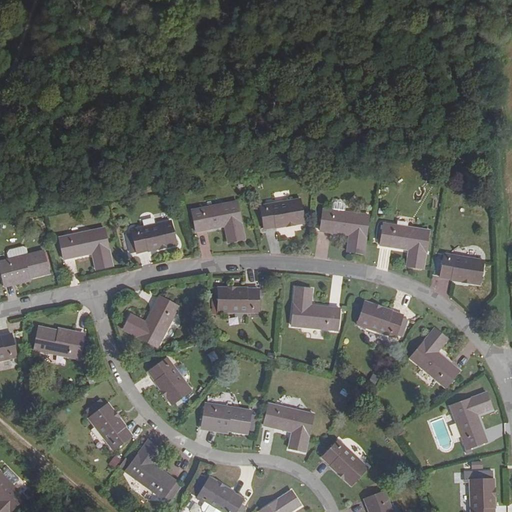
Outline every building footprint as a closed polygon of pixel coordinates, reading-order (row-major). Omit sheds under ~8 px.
[(43,133),(32,132),(30,147),(41,149),(43,133)] [(260,206),(264,230),(304,223),(300,200),(260,206)] [(192,210),(196,233),(224,227),(228,243),(245,240),(237,202),(192,210)] [(345,209),(344,202),(333,203),(334,210),(345,209)] [(320,231),(349,235),(347,252),(364,254),(368,215),(323,210),(320,231)] [(131,231),(136,254),(176,245),(170,221),(131,231)] [(380,245),(408,251),(406,267),(423,270),(429,231),(383,223),(380,245)] [(99,259),(94,260),(96,271),(113,267),(104,228),(59,238),(63,260),(92,254),(97,253),(99,259)] [(8,256),(9,259),(27,255),(27,252),(23,249),(10,253),(8,256)] [(31,274),(33,278),(49,275),(43,251),(27,255),(0,261),(0,266),(4,281),(31,274)] [(439,279),(479,285),(483,261),(443,255),(439,279)] [(5,285),(33,278),(31,274),(4,281),(5,285)] [(218,312),(257,313),(258,288),(218,288),(218,312)] [(306,299),(311,299),(312,289),(295,288),(291,326),(337,331),(339,309),(311,306),(305,305),(306,299)] [(158,348),(179,307),(159,297),(146,322),(131,315),(123,330),(158,348)] [(400,320),(401,317),(402,314),(365,302),(357,325),(394,337),(395,334),(402,336),(406,321),(400,320)] [(55,335),(56,331),(39,327),(34,350),(79,360),(84,341),(55,335)] [(410,358),(445,388),(459,371),(437,352),(447,340),(434,329),(410,358)] [(84,337),(56,331),(55,335),(84,341),(84,337)] [(0,361),(16,357),(11,334),(0,336),(0,361)] [(148,373),(172,405),(191,391),(167,359),(148,373)] [(487,442),(477,415),(491,409),(486,393),(450,406),(466,450),(465,451),(467,455),(471,453),(470,449),(487,442)] [(249,420),(250,415),(250,411),(205,403),(202,423),(231,428),(230,432),(247,435),(247,431),(253,432),(255,420),(249,420)] [(296,440),(290,439),(288,448),(305,452),(313,414),(268,404),(263,426),(291,433),(297,433),(296,440)] [(132,436),(108,405),(89,419),(112,451),(132,436)] [(201,427),(230,432),(231,428),(202,423),(201,427)] [(449,426),(454,441),(460,439),(456,424),(449,426)] [(125,472),(163,499),(175,481),(152,465),(161,452),(147,441),(125,472)] [(350,485),(367,468),(338,441),(322,458),(350,485)] [(114,469),(121,461),(115,456),(108,464),(114,469)] [(468,471),(468,475),(469,511),(474,511),(493,511),(492,464),(463,465),(463,471),(468,471)] [(0,511),(10,511),(25,498),(0,472),(0,511)] [(204,503),(218,511),(235,511),(237,510),(239,511),(242,511),(245,507),(241,504),(244,499),(209,478),(208,479),(202,476),(192,494),(197,498),(197,499),(204,503)] [(289,506),(292,511),(300,505),(291,491),(259,511),(285,511),(284,510),(289,506)] [(392,511),(384,491),(364,500),(368,511),(392,511)] [(218,511),(204,503),(201,507),(202,511),(218,511)]
